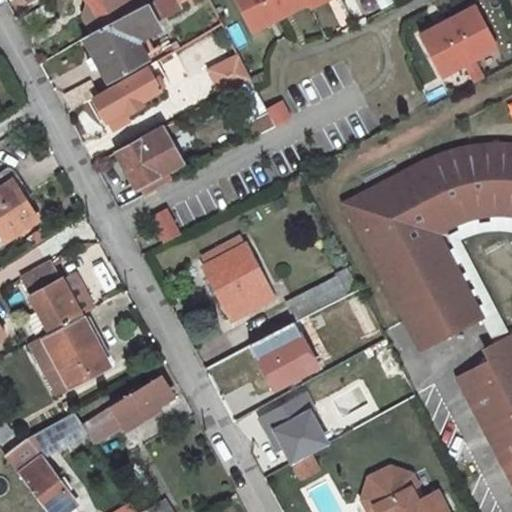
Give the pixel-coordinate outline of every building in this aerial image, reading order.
[(147,57),(135,36),(159,23),(160,18),(184,7),(184,4),(191,0),(154,0),(146,4),(132,11),(103,25),(94,30),(84,36),(107,80),(147,57)] [(126,0),(89,0),(90,1),(103,25),(132,11),(126,0)] [(144,0),(126,0),(132,11),(146,4),(144,0)] [(239,0),(254,29),(310,1),(309,0),(239,0)] [(375,0),(380,10),(392,5),(389,0),(375,0)] [(51,1),(26,14),(33,28),(58,13),(51,1)] [(90,1),(84,12),(94,30),(103,25),(90,1)] [(479,5),(423,34),(445,75),(468,62),(478,81),(487,77),(477,58),(500,46),(479,5)] [(226,94),(254,79),(242,55),(213,69),(226,94)] [(145,107),(142,99),(172,84),(159,61),(100,93),(94,96),(107,119),(125,109),(128,115),(145,107)] [(92,79),(67,92),(74,107),(94,96),(100,93),(92,79)] [(259,133),(278,124),(269,108),(251,118),(259,133)] [(170,165),(161,149),(174,142),(165,125),(122,148),(140,181),(170,165)] [(174,142),(161,149),(170,165),(182,158),(174,142)] [(432,161),(411,173),(408,169),(346,202),(407,319),(434,305),(448,334),(484,315),(440,231),(437,224),(460,212),(472,208),(475,215),(488,213),(511,213),(511,148),(506,148),(506,144),(503,143),(459,148),(461,152),(435,160),(434,161),(432,161)] [(122,148),(117,150),(135,183),(140,181),(122,148)] [(0,231),(5,239),(37,218),(10,178),(0,184),(0,231)] [(460,212),(437,224),(440,231),(463,218),(475,215),(472,208),(460,212)] [(238,238),(203,256),(207,263),(243,245),(238,238)] [(207,263),(204,265),(228,309),(267,289),(243,245),(207,263)] [(49,261),(22,275),(31,293),(29,294),(49,331),(81,314),(62,277),(58,279),(49,261)] [(287,301),(296,318),(361,285),(351,266),(287,301)] [(407,319),(422,347),(448,334),(434,305),(407,319)] [(49,331),(42,335),(67,384),(106,365),(81,314),(49,331)] [(320,364),(295,319),(251,343),(275,388),(320,364)] [(511,334),(493,345),(499,356),(459,376),(511,478),(511,334)] [(42,335),(29,342),(54,391),(67,384),(42,335)] [(91,441),(119,425),(117,421),(170,390),(160,372),(79,421),(84,431),(91,441)] [(27,438),(40,456),(84,431),(79,421),(72,412),(27,438)] [(0,442),(11,434),(0,418),(0,442)] [(27,438),(4,455),(46,511),(66,511),(77,504),(66,490),(71,485),(64,476),(59,480),(40,456),(27,438)] [(293,462),(299,473),(317,464),(311,452),(293,462)] [(301,478),(319,468),(317,464),(299,473),(301,478)] [(367,511),(376,511),(369,498),(374,482),(390,474),(406,479),(410,488),(417,484),(411,473),(390,465),(368,477),(361,500),(367,511)] [(448,511),(437,490),(417,500),(410,488),(406,479),(390,474),(374,482),(369,498),(376,511),(448,511)] [(170,511),(164,500),(141,511),(170,511)]
